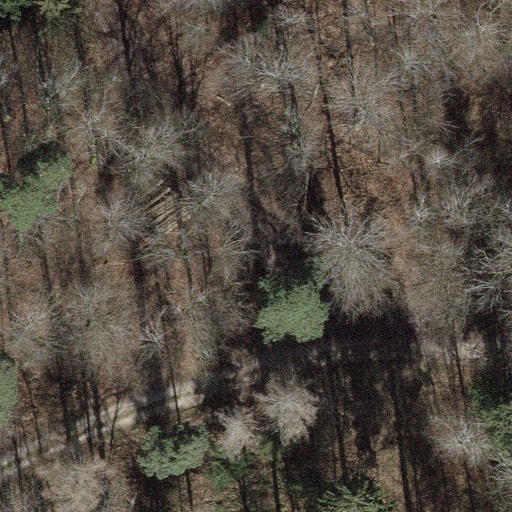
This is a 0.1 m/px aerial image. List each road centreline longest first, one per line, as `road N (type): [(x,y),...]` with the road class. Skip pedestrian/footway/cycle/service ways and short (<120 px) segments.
road 1 (track): [(511,344),(347,332),(245,356),(97,411),(0,458)]
road 2 (track): [(347,332),(197,163),(111,0)]
